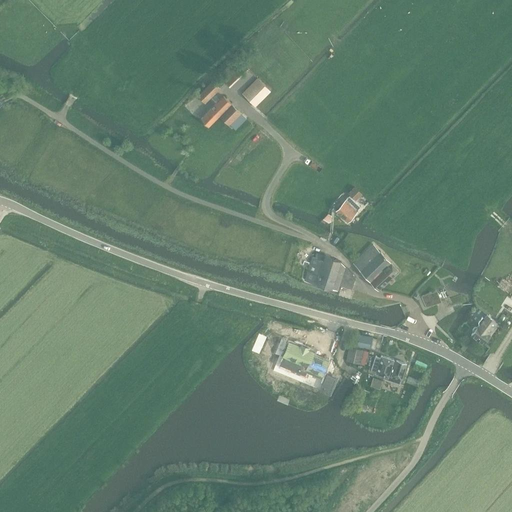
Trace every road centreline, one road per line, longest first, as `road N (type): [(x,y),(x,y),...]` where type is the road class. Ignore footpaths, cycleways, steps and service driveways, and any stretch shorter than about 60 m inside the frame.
road 1 (residential): [(412,340),(413,305),(372,288),(328,246),(178,193),(0,84)]
road 2 (unclassified): [(412,340),(200,282),(0,200)]
road 3 (unknown): [(138,511),(177,483),(289,479),(425,438)]
road 4 (unclassified): [(370,511),(412,465),(465,363)]
